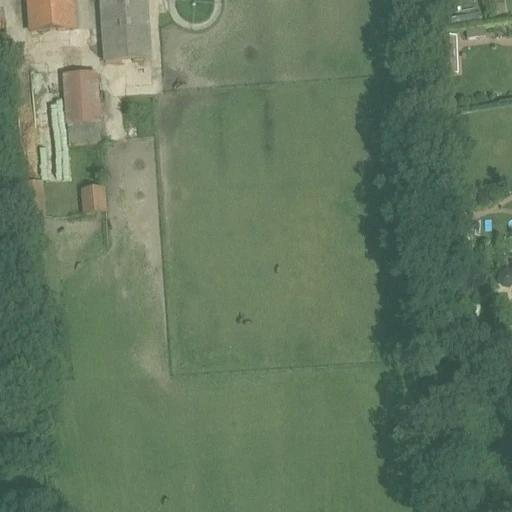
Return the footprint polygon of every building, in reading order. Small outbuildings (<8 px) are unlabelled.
[(28,0),(31,34),(76,31),(73,0),(28,0)] [(101,0),(106,64),(151,61),(146,0),(101,0)] [(458,76),(456,40),(435,41),(437,77),(458,76)] [(96,75),(65,77),(68,127),(99,125),(96,75)] [(44,185),(24,185),(26,217),(46,216),(44,185)] [(104,191),(83,192),(85,214),(106,212),(104,191)]
